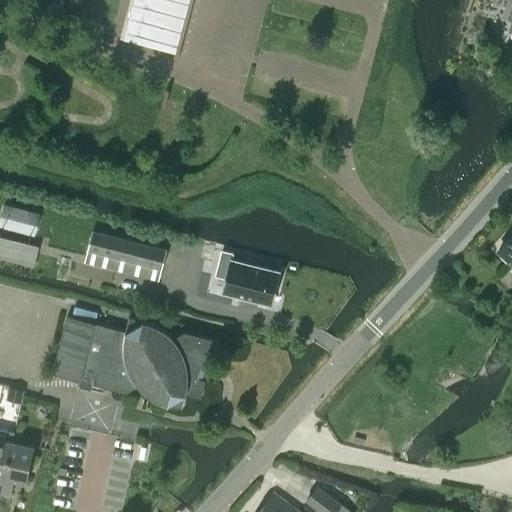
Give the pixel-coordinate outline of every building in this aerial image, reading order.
[(148,0),(138,40),(139,40),(140,36),(143,37),(142,41),(173,49),(174,45),(177,46),(173,61),(176,62),(192,0),(148,0)] [(511,0),(508,0),(503,16),(511,18),(511,19),(508,31),(511,36),(511,0)] [(40,213),(3,203),(0,215),(0,226),(34,235),(40,213)] [(92,231),(84,261),(159,279),(166,249),(92,231)] [(511,234),(499,249),(511,261),(511,234)] [(0,257),(33,266),(38,246),(0,235),(0,257)] [(230,257),(221,291),(271,305),(280,270),(230,257)] [(126,392),(138,385),(141,389),(145,392),(149,395),(154,398),(158,400),(163,402),(168,403),(182,407),(186,393),(201,397),(216,339),(184,331),(172,338),(169,334),(165,331),(161,328),(156,325),(152,323),(147,321),(129,316),(125,330),(67,315),(52,373),(126,392)] [(0,427),(0,492),(1,493),(13,436),(14,431),(0,427)] [(13,436),(1,493),(10,495),(14,479),(26,482),(34,445),(15,441),(15,436),(13,436)] [(353,511),(317,485),(305,500),(320,511),(353,511)] [(297,511),(273,493),(258,511),(297,511)]
